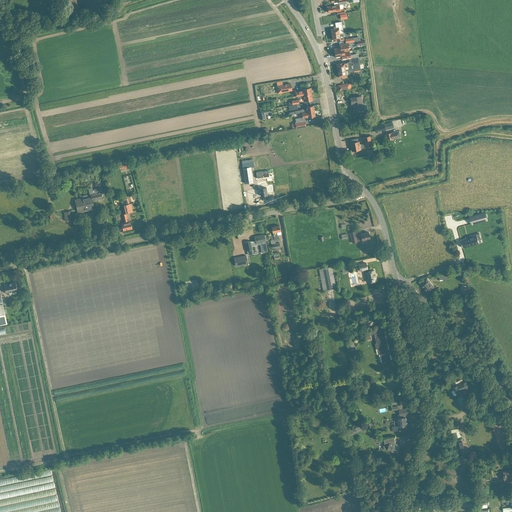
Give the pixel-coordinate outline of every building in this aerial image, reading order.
[(336,5),(327,6),(328,12),(332,12),(337,11),(337,14),(345,13),(344,9),(340,9),(340,4),(336,5)] [(334,29),(331,29),(332,35),(343,33),(341,21),(335,22),(336,26),(334,27),(334,29)] [(343,35),(343,33),(332,35),(333,40),(336,40),(336,41),(344,40),(343,35)] [(339,44),(340,48),(334,49),(335,53),(350,50),(349,43),(339,44)] [(350,55),(350,50),(335,53),(336,58),(342,57),(342,60),(349,59),(352,58),(351,54),(350,55)] [(360,57),(352,58),(349,59),(350,62),(347,62),(347,63),(344,63),(337,64),(338,71),(345,70),(354,69),(354,71),(361,70),(360,63),(360,57)] [(354,69),(345,70),(338,71),(339,77),(342,77),(342,78),(347,78),(346,75),(350,74),(350,72),(354,71),(354,69)] [(292,90),(291,84),(276,86),(277,88),(278,88),(279,89),(281,88),(281,92),(292,90)] [(311,94),(310,88),(306,88),(305,88),(303,88),(303,89),(302,89),(303,91),(295,92),(296,96),(297,96),(298,96),(311,94)] [(364,111),(362,101),(361,96),(352,97),(352,98),(351,98),(351,104),(353,104),(354,112),(358,112),(359,112),(359,111),(364,111)] [(304,109),(295,111),(295,114),(300,113),(302,113),(314,111),(313,105),(306,107),(307,109),(304,110),(304,109)] [(300,122),(295,123),(296,128),(306,127),(305,122),(304,117),(308,117),(315,116),(314,111),(302,113),(302,117),(299,118),(300,122)] [(384,124),(374,126),(375,132),(386,130),(386,129),(394,127),(393,123),(390,124),(390,122),(384,124)] [(386,134),(387,140),(401,137),(399,131),(386,134)] [(363,137),(364,143),(365,147),(372,146),(370,136),(363,137)] [(363,149),(362,144),(360,144),(359,141),(350,143),(352,151),(363,149)] [(242,164),(245,183),(253,182),(251,167),(254,167),(253,162),(242,164)] [(128,187),(134,185),(131,176),(125,177),(128,187)] [(260,191),(256,191),(257,196),(257,197),(265,195),(267,195),(268,195),(267,192),(270,191),(272,191),(272,189),(272,185),(268,186),(268,187),(267,188),(267,187),(266,187),(266,186),(265,182),(260,183),(258,183),(260,191)] [(94,199),(94,200),(103,199),(101,192),(103,192),(102,187),(92,190),(92,188),(89,188),(90,194),(91,194),(91,196),(87,197),(87,195),(83,196),(83,198),(75,200),(78,212),(94,208),(92,199),(94,199)] [(130,204),(129,204),(128,198),(120,199),(122,206),(120,206),(125,223),(122,224),(123,230),(132,228),(130,222),(127,222),(125,213),(132,211),(130,204)] [(66,221),(72,220),(70,211),(64,212),(66,221)] [(485,213),(470,217),(471,225),(487,221),(485,213)] [(109,225),(97,225),(97,234),(103,234),(103,230),(109,230),(109,225)] [(270,240),(272,249),(280,248),(279,243),(275,243),(275,241),(279,241),(278,236),(277,232),(281,231),(279,225),(271,227),(273,235),(271,235),(272,240),(270,240)] [(368,232),(361,234),(361,237),(357,239),(355,231),(350,233),(352,243),(370,238),(368,232)] [(479,234),(476,234),(466,237),(466,239),(461,240),(463,248),(479,243),(478,239),(480,239),(479,234)] [(250,241),(244,242),(246,251),(252,249),(251,246),(260,244),(262,252),(268,251),(266,241),(267,241),(266,236),(264,236),(264,235),(254,237),(255,241),(253,241),(253,242),(251,243),(250,241)] [(246,256),(234,258),(236,266),(248,263),(246,256)] [(165,260),(120,267),(121,271),(111,272),(112,275),(166,266),(165,260)] [(358,265),(355,265),(356,269),(359,268),(360,271),(365,269),(366,272),(368,282),(376,281),(375,277),(375,274),(374,270),(367,271),(367,269),(366,263),(358,265)] [(323,291),(336,289),(332,267),(319,269),(323,291)] [(95,277),(34,284),(36,299),(52,298),(51,295),(57,294),(57,288),(61,288),(62,293),(70,292),(69,283),(102,279),(102,275),(94,276),(95,277)] [(38,308),(39,314),(170,290),(169,282),(168,276),(37,300),(38,309),(38,308)] [(428,293),(435,287),(427,278),(420,284),(428,293)] [(4,285),(6,293),(17,291),(16,282),(4,285)] [(41,324),(42,330),(174,305),(172,299),(41,324)] [(174,308),(43,330),(45,343),(176,321),(174,308)] [(382,324),(373,328),(379,354),(381,354),(383,362),(391,361),(389,352),(387,352),(387,349),(388,349),(388,346),(387,344),(385,332),(384,332),(383,327),(384,327),(382,324)] [(455,390),(452,391),(453,394),(454,395),(455,395),(456,395),(456,394),(456,393),(469,387),(466,381),(457,385),(455,381),(452,383),(453,386),(455,390)] [(479,388),(476,389),(477,391),(475,392),(474,392),(475,393),(473,394),(476,401),(482,399),(479,391),(480,390),(479,388)] [(399,426),(394,426),(394,431),(404,430),(404,426),(407,426),(406,417),(406,415),(409,415),(408,408),(399,409),(400,415),(398,415),(399,426)] [(367,428),(365,424),(352,429),(353,433),(367,428)] [(385,443),(384,445),(384,448),(388,449),(398,453),(400,446),(395,445),(395,442),(394,437),(384,440),(385,443)] [(493,466),(502,465),(501,458),(491,459),(493,466)] [(505,475),(502,475),(503,481),(511,479),(511,471),(505,473),(505,475)]
